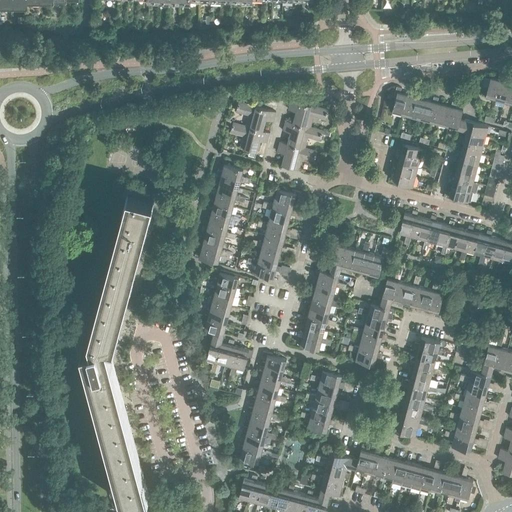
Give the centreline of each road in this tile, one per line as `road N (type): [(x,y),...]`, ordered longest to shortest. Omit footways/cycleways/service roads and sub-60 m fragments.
road 1 (tertiary): [(46,511),(32,136)]
road 2 (tertiary): [(10,137),(18,511)]
road 3 (tertiary): [(347,50),(109,74),(38,93)]
road 4 (residential): [(200,468),(168,341),(140,331),(135,353),(165,477)]
road 5 (tertiary): [(46,118),(212,81),(350,67)]
road 6 (residential): [(366,370),(277,345),(321,182)]
road 7 (residential): [(485,463),(353,425),(366,370)]
road 8 (tertiary): [(511,38),(347,50)]
road 9 (tertiary): [(350,67),(511,50)]
road 10 (residential): [(366,370),(393,378),(409,317),(461,331)]
